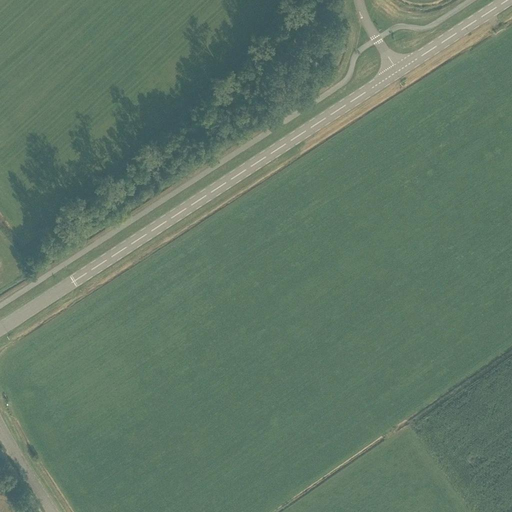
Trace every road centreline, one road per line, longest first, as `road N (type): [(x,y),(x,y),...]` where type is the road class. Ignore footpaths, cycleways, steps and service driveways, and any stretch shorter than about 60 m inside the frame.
road 1 (secondary): [(0,329),(398,71)]
road 2 (secondary): [(398,71),(508,0)]
